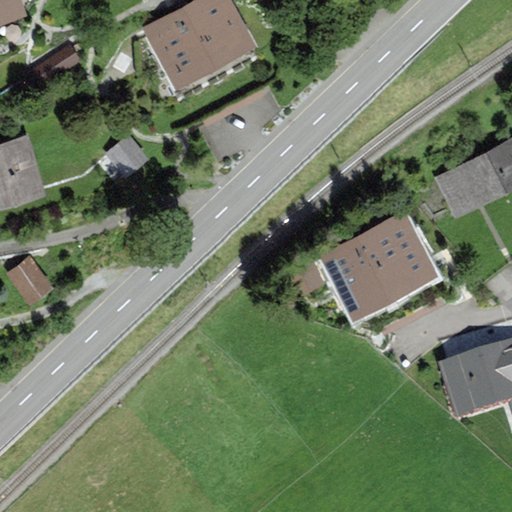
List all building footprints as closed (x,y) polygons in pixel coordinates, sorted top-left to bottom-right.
[(12,0),(0,0),(0,20),(10,17),(7,8),(14,5),(12,0)] [(240,37),(220,0),(210,0),(157,29),(179,71),(240,37)] [(36,84),(78,58),(71,48),(30,74),(36,84)] [(111,153),(125,170),(143,156),(128,138),(111,153)] [(0,195),(34,185),(21,141),(0,146),(0,195)] [(511,176),(511,144),(511,142),(445,177),(460,204),(511,176)] [(334,256),(358,302),(424,267),(400,221),(334,256)] [(11,272),(30,298),(48,285),(29,258),(11,272)] [(298,291),(323,286),(318,261),(292,266),(298,291)] [(511,349),(450,369),(461,408),(511,392),(511,349)]
